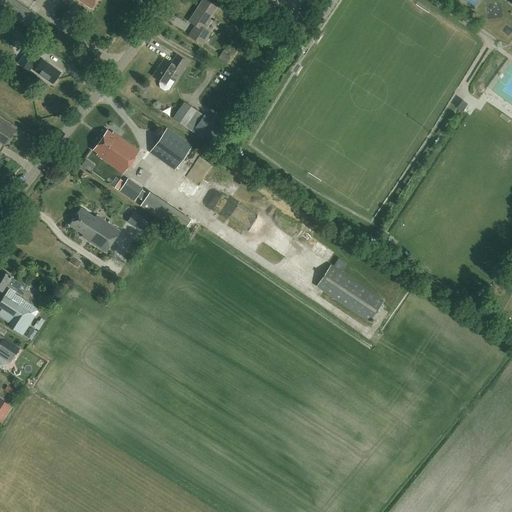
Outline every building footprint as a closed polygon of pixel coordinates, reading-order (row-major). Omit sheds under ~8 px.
[(36,16),(12,0),(0,0),(0,10),(27,28),(36,16)] [(96,0),(77,0),(91,9),(96,0)] [(216,9),(203,0),(189,22),(195,26),(188,36),(201,45),(209,33),(205,30),(211,21),(208,20),(216,9)] [(28,48),(17,63),(30,71),(40,57),(28,48)] [(231,58),(222,52),(218,58),(227,64),(231,58)] [(187,62),(176,55),(171,63),(164,59),(152,76),(165,85),(162,89),(167,92),(174,82),(169,79),(176,67),(181,70),(187,62)] [(61,73),(43,59),(34,70),(53,84),(61,73)] [(203,115),(184,102),(173,119),(192,132),(203,115)] [(15,129),(0,119),(0,143),(4,146),(15,129)] [(192,146),(167,129),(150,153),(175,170),(192,146)] [(112,134),(108,131),(94,151),(98,154),(97,155),(123,174),(139,151),(113,133),(112,134)] [(224,135),(218,131),(210,143),(216,147),(224,135)] [(94,165),(99,168),(103,163),(98,159),(94,165)] [(135,201),(139,194),(143,189),(128,179),(126,183),(120,179),(114,187),(135,201)] [(95,218),(81,208),(69,226),(89,239),(87,241),(106,253),(119,232),(96,216),(95,218)] [(133,212),(127,222),(142,232),(149,223),(133,212)] [(326,274),(318,287),(372,320),(385,298),(343,272),(348,264),(340,259),(329,276),(326,274)] [(21,283),(0,270),(0,290),(1,291),(5,285),(9,287),(0,301),(0,307),(4,311),(0,317),(10,324),(8,327),(22,336),(34,316),(18,306),(23,299),(12,293),(13,290),(16,292),(21,283)] [(20,348),(3,338),(0,342),(0,346),(15,356),(20,348)] [(9,410),(2,405),(0,407),(0,419),(2,420),(9,410)]
